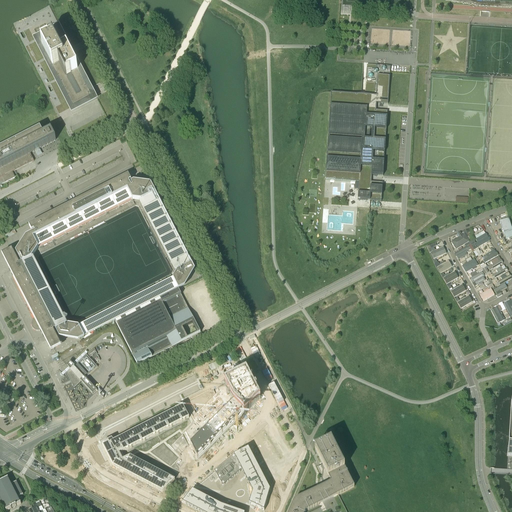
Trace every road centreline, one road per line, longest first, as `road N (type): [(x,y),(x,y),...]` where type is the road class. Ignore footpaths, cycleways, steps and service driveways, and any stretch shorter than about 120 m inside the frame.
road 1 (residential): [(493,511),(480,470),(475,393),(404,250)]
road 2 (unclassified): [(243,334),(131,115)]
road 3 (unclassified): [(71,421),(243,334)]
road 4 (unclassified): [(243,334),(404,250)]
road 5 (unclassified): [(0,194),(43,171),(64,148),(131,115)]
road 6 (residential): [(71,421),(97,468),(180,511)]
road 7 (unclassified): [(73,0),(131,115)]
road 8 (secondary): [(119,511),(15,452)]
